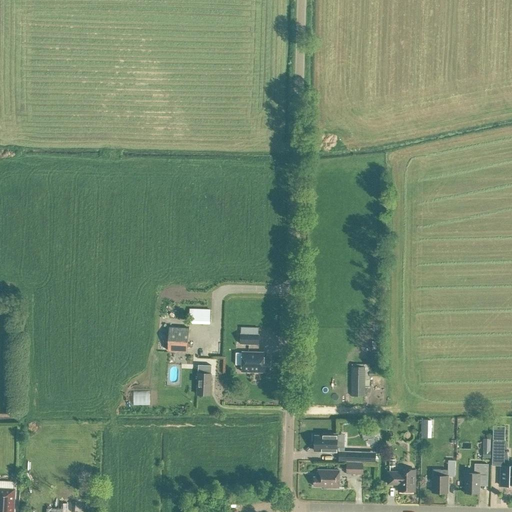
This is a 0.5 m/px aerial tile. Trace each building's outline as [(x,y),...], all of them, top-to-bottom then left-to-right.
[(212,322),(212,307),(192,307),(192,322),(212,322)] [(169,327),(168,350),(187,351),(188,328),(169,327)] [(258,344),(258,334),(240,334),(240,344),(258,344)] [(235,353),(235,364),(242,365),(241,372),(269,372),(270,358),(264,358),(264,352),(242,352),(242,353),(235,353)] [(198,373),(197,394),(210,395),(211,373),(211,365),(198,365),(198,373)] [(351,386),(351,395),(368,395),(368,386),(365,386),(365,367),(351,367),(351,386)] [(431,433),(431,424),(423,424),(423,433),(431,433)] [(493,425),(492,460),(501,461),(501,460),(501,451),(504,451),(505,435),(505,426),(493,425)] [(372,426),(362,429),(366,439),(375,437),(372,426)] [(322,435),(315,435),(314,450),(322,451),(322,452),(337,453),(337,434),(322,434),(322,435)] [(346,451),(346,461),(361,462),(361,451),(346,451)] [(433,476),(432,492),(447,492),(448,476),(455,476),(456,460),(448,460),(448,470),(441,469),(433,469),(433,476)] [(362,474),(362,463),(347,463),(347,474),(362,474)] [(465,473),(464,493),(479,493),(480,480),(488,480),(488,464),(475,464),(474,473),(465,473)] [(511,465),(501,465),(500,485),(511,485),(511,465)] [(314,477),(313,486),(324,486),(324,487),(339,488),(339,470),(318,470),(318,477),(314,477)] [(388,472),(388,484),(398,484),(398,491),(414,491),(415,470),(399,470),(399,472),(388,472)] [(12,473),(11,481),(19,481),(20,473),(12,473)] [(0,511),(14,511),(15,488),(8,488),(0,487),(0,511)]
